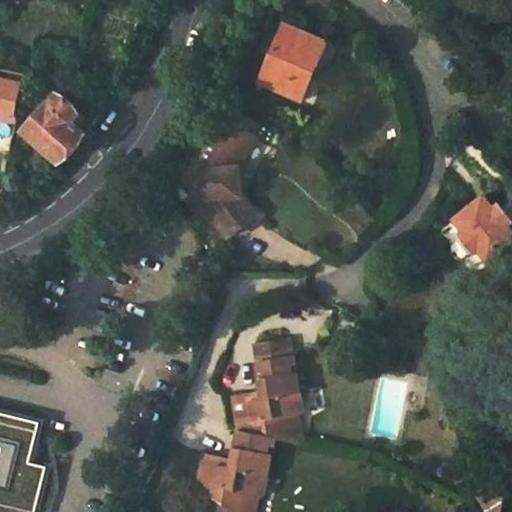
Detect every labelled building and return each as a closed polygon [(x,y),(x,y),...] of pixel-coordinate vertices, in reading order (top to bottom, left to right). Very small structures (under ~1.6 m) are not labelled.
[(290,22),(265,84),(306,103),(332,41),(319,35),(334,0),(308,0),(298,26),(290,22)] [(0,117),(12,120),(19,86),(0,82),(0,117)] [(59,96),(27,135),(64,166),(89,135),(75,124),(83,114),(59,96)] [(250,134),(226,120),(202,159),(207,210),(228,238),(259,217),(244,194),(235,196),(232,165),(250,134)] [(235,196),(244,194),(242,165),(258,138),(250,134),(232,165),(235,196)] [(511,222),(505,212),(494,199),(463,222),(472,234),(467,237),(481,257),(486,254),(496,267),(511,255),(511,222)] [(297,353),(294,336),(288,337),(291,353),(297,353)] [(305,409),(297,353),(291,353),(288,337),(259,341),(267,396),(256,398),(255,390),(238,393),(242,428),(279,434),(289,436),(294,411),(305,409)] [(0,511),(38,511),(50,471),(42,469),(47,449),(38,447),(43,427),(0,415),(0,511)] [(207,451),(199,485),(238,511),(239,511),(257,491),(266,493),(279,434),(242,428),(235,463),(222,460),(224,454),(207,451)] [(511,480),(511,462),(500,461),(495,482),(511,485),(511,480)] [(511,485),(495,482),(481,492),(508,499),(511,485)] [(505,511),(508,499),(481,492),(487,511),(505,511)]
